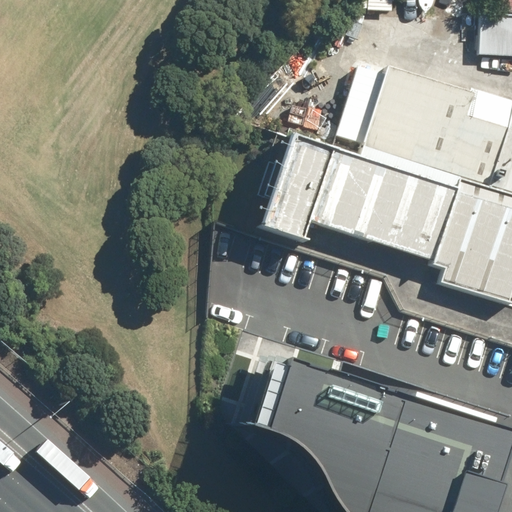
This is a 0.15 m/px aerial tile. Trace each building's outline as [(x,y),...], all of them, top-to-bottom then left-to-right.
[(357,0),(356,28),(377,30),(378,17),(391,18),(392,0),(357,0)] [(474,55),(511,57),(511,17),(476,16),(474,55)] [(356,147),(511,195),(511,105),(382,64),(356,147)] [(302,240),(308,221),(437,264),(432,280),(501,303),(511,270),(511,209),(277,132),(247,222),(302,240)] [(481,511),(501,439),(277,368),(256,440),(298,461),(316,488),(325,511),(481,511)]
